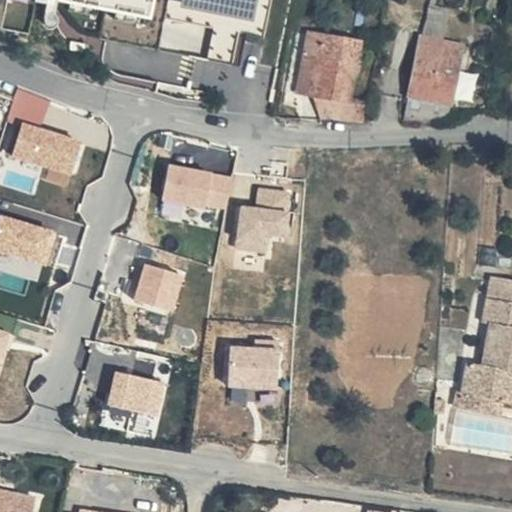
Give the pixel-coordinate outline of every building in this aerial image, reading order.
[(72,0),(154,16),(156,0),(72,0)] [(259,0),(184,0),(183,5),(255,20),(259,0)] [(364,39),(315,29),(307,67),(303,66),(300,88),(316,90),(355,97),(364,39)] [(466,42),(424,33),(412,93),(453,102),(466,42)] [(355,97),(316,90),(317,113),(368,117),(370,100),(355,97)] [(84,139),(25,120),(15,154),(74,172),(84,139)] [(172,162),(165,198),(207,206),(208,202),(228,206),(234,174),(172,162)] [(242,203),(237,247),(270,251),(272,232),(288,234),(293,189),(261,185),(259,205),(242,203)] [(59,230),(3,213),(0,223),(0,248),(49,263),(59,230)] [(148,263),(137,297),(175,308),(185,273),(148,263)] [(471,273),(446,271),(445,291),(470,293),(471,273)] [(490,294),(445,291),(443,318),(456,319),(452,360),(438,360),(436,389),(475,392),(493,394),(495,360),(498,319),(489,318),(490,294)] [(0,323),(13,328),(17,316),(0,310),(0,323)] [(0,367),(2,368),(14,330),(0,325),(0,367)] [(258,345),(233,343),(230,383),(278,386),(281,338),(258,337),(258,345)] [(507,361),(495,360),(493,394),(505,395),(507,361)] [(117,370),(110,401),(160,412),(167,381),(117,370)] [(436,389),(432,388),(431,398),(474,401),(475,392),(436,389)] [(140,511),(142,502),(63,488),(58,511),(140,511)] [(0,511),(17,511),(20,498),(0,494),(0,511)]
